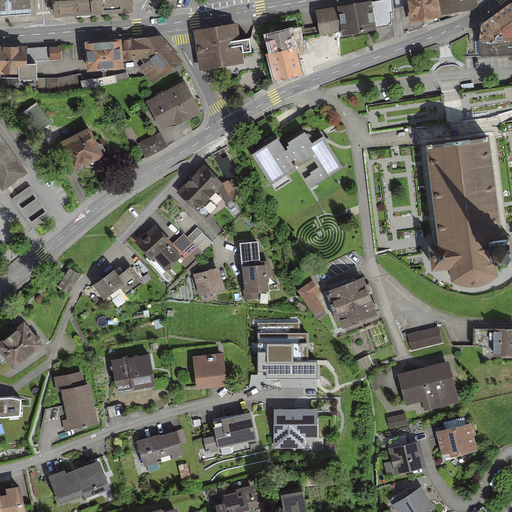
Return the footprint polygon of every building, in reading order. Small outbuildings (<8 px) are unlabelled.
[(32,0),(0,0),(0,14),(34,12),(32,0)] [(55,0),(57,16),(131,11),(129,0),(55,0)] [(446,13),(443,0),(409,0),(413,19),(446,13)] [(472,0),(443,0),(446,13),(474,8),(472,0)] [(375,1),(315,12),(319,33),(345,28),(347,34),(380,28),(375,1)] [(511,5),(481,25),(479,42),(480,56),(511,54),(511,41),(511,33),(511,32),(511,5)] [(239,24),(199,30),(205,67),(245,61),(239,24)] [(181,62),(163,37),(128,39),(129,60),(137,60),(153,82),(181,62)] [(123,41),(89,44),(91,68),(126,65),(123,41)] [(60,47),(50,48),(51,59),(61,58),(60,47)] [(27,50),(0,49),(0,73),(19,74),(19,78),(36,78),(36,66),(27,66),(27,50)] [(299,73),(293,50),(270,56),(276,79),(299,73)] [(48,78),(48,89),(76,88),(75,77),(48,78)] [(200,109),(187,84),(153,101),(167,126),(200,109)] [(102,156),(89,131),(59,146),(72,171),(102,156)] [(161,132),(138,144),(146,158),(168,147),(161,132)] [(278,140),(254,155),(271,182),(312,156),(320,168),(312,173),(317,182),(341,167),(322,138),(312,145),(305,134),(283,148),(278,140)] [(0,183),(3,187),(24,172),(0,137),(0,183)] [(487,282),(497,273),(496,261),(511,259),(511,232),(497,235),(487,141),(427,148),(438,245),(430,246),(433,271),(450,269),(451,281),(461,287),(487,282)] [(225,184),(205,166),(180,193),(200,211),(225,184)] [(16,197),(31,223),(47,213),(31,188),(16,197)] [(156,227),(137,243),(163,272),(177,260),(165,246),(170,242),(156,227)] [(265,266),(244,268),(247,299),(258,298),(257,292),(268,291),(265,266)] [(118,277),(114,272),(96,284),(105,297),(122,285),(127,293),(143,282),(132,267),(118,277)] [(69,268),(58,288),(69,295),(81,275),(69,268)] [(218,269),(195,276),(201,297),(224,290),(218,269)] [(313,280),(297,291),(314,315),(324,308),(315,296),(321,292),(313,280)] [(362,280),(331,292),(343,326),(375,315),(362,280)] [(25,325),(0,345),(0,349),(15,367),(42,345),(25,325)] [(298,325),(259,325),(259,371),(267,371),(267,378),(316,378),(316,363),(307,363),(307,335),(298,335),(298,325)] [(437,329),(409,335),(411,346),(439,340),(437,329)] [(511,329),(474,329),(474,346),(495,346),(495,354),(511,354),(511,329)] [(374,354),(357,362),(361,371),(378,362),(374,354)] [(222,355),(195,358),(198,386),(225,383),(222,355)] [(147,356),(113,363),(119,391),(152,384),(147,356)] [(447,364),(401,376),(407,403),(424,398),(426,408),(456,401),(447,364)] [(80,374),(54,379),(57,391),(63,390),(70,429),(97,424),(90,385),(82,387),(80,374)] [(12,397),(0,397),(0,414),(2,415),(21,414),(21,399),(12,397)] [(316,411),(275,411),(275,447),(303,447),(303,437),(316,437),(316,411)] [(251,414),(214,422),(217,437),(205,439),(207,449),(257,437),(251,414)] [(402,414),(386,417),(389,428),(404,424),(402,414)] [(471,420),(436,428),(443,457),(478,449),(471,420)] [(175,433),(139,443),(145,463),(180,454),(175,433)] [(423,466),(418,442),(392,447),(395,461),(386,463),(388,473),(423,466)] [(101,462),(75,471),(84,493),(85,497),(110,487),(101,462)] [(84,493),(75,471),(67,475),(66,471),(51,477),(61,502),(84,493)] [(0,507),(0,511),(22,511),(19,488),(0,491),(0,507)] [(218,507),(219,511),(248,511),(248,508),(257,506),(252,488),(225,495),(227,505),(218,507)] [(427,511),(433,509),(422,490),(396,506),(399,511),(427,511)] [(304,511),(301,491),(282,495),(285,511),(304,511)]
